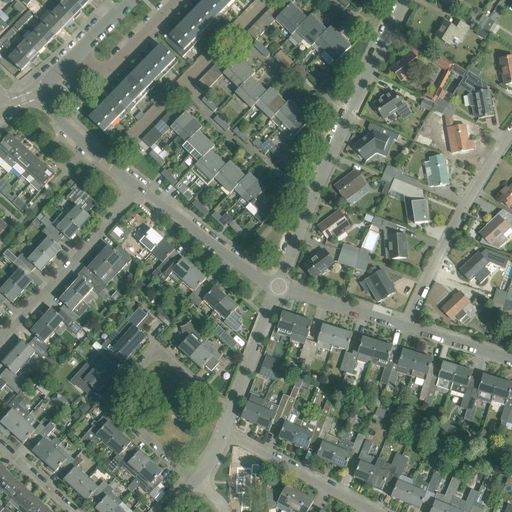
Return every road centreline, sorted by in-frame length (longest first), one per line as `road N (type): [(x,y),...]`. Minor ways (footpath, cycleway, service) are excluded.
road 1 (residential): [(279,287),(346,117),(404,0)]
road 2 (residential): [(197,479),(113,404),(113,388),(156,351),(231,415)]
road 3 (residential): [(406,326),(463,211),(511,139)]
road 4 (residential): [(0,342),(142,190)]
road 5 (residential): [(373,511),(223,434)]
road 6 (residential): [(279,287),(142,190)]
road 7 (residential): [(178,0),(101,77),(76,54)]
road 8 (residential): [(142,190),(61,123),(44,93)]
road 9 (residential): [(231,415),(279,287)]
road 10 (residential): [(406,326),(279,287)]
